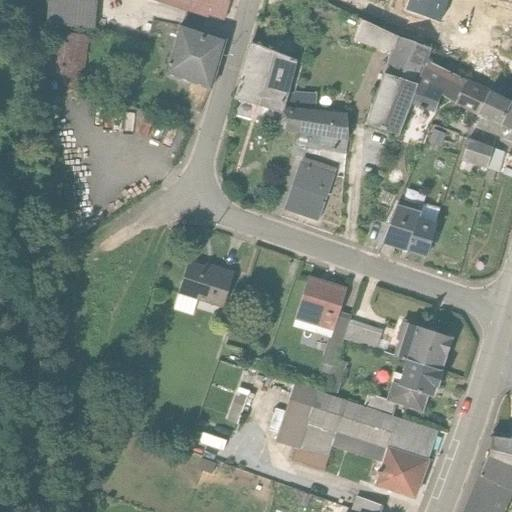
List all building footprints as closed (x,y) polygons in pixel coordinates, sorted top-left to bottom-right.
[(145,0),(223,22),(228,0),(145,0)] [(445,0),(406,0),(403,10),(437,23),(445,0)] [(351,42),(387,55),(389,50),(391,51),(396,37),(357,19),(351,42)] [(170,49),(161,76),(208,92),(223,40),(177,24),(170,49)] [(44,32),(39,75),(83,81),(88,37),(77,36),(44,32)] [(387,55),(381,74),(413,85),(425,61),(429,49),(396,37),(391,51),(389,50),(387,55)] [(276,114),(282,108),(295,62),(249,44),(233,101),(261,109),(276,114)] [(425,61),(413,85),(415,85),(408,105),(432,114),(438,96),(453,105),(452,106),(473,116),(475,115),(487,91),(465,81),(464,82),(425,61)] [(413,85),(381,74),(362,125),(396,137),(408,105),(415,85),(413,85)] [(487,91),(475,115),(497,126),(511,106),(508,104),(509,102),(487,91)] [(290,109),(313,112),(314,95),(293,92),(292,92),(290,109)] [(157,98),(151,115),(176,124),(182,107),(157,98)] [(511,106),(497,126),(511,132),(511,106)] [(282,108),(276,114),(272,128),(272,130),(294,134),(346,142),(345,115),(313,112),(290,109),(282,108)] [(276,114),(261,109),(258,123),(272,128),(276,114)] [(346,142),(294,134),(289,155),(300,159),(301,159),(304,150),(317,152),(344,155),(346,142)] [(460,162),(485,170),(491,149),(467,139),(459,162),(460,162)] [(491,149),(485,170),(493,172),(497,173),(502,153),(491,149)] [(298,163),(330,174),(332,170),(301,159),(300,159),(298,163)] [(485,170),(460,162),(457,170),(469,174),(468,178),(467,183),(479,187),(482,179),(483,178),(485,170)] [(330,174),(298,163),(281,210),(316,223),(332,175),(330,174)] [(503,169),(501,175),(510,178),(511,172),(503,169)] [(483,178),(482,179),(491,182),(491,179),(493,172),(485,170),(483,178)] [(480,189),(476,204),(485,206),(489,192),(480,189)] [(419,213),(416,219),(434,224),(438,209),(421,204),(419,213)] [(416,219),(419,213),(394,205),(378,245),(404,253),(415,219),(416,219)] [(415,219),(404,253),(423,259),(434,224),(416,219),(415,219)] [(177,295),(195,301),(221,309),(232,273),(204,265),(203,267),(187,262),(176,295),(177,295)] [(331,332),(337,313),(345,288),(307,276),(293,321),(331,332)] [(195,301),(177,295),(172,310),(191,316),(195,301)] [(331,332),(293,321),(291,327),(327,338),(319,364),(321,365),(319,372),(330,376),(335,360),(341,341),(348,320),(349,316),(337,313),(331,332)] [(348,320),(341,341),(374,351),(380,331),(348,320)] [(400,340),(405,324),(406,322),(400,320),(393,341),(386,338),(381,353),(391,356),(391,357),(395,358),(400,340)] [(405,324),(400,340),(445,354),(450,338),(405,324)] [(400,340),(395,358),(403,361),(404,360),(440,371),(445,354),(400,340)] [(246,356),(242,370),(262,376),(266,362),(246,356)] [(335,360),(330,376),(324,395),(334,398),(345,363),(335,360)] [(384,402),(394,405),(420,414),(426,396),(432,398),(440,371),(404,360),(403,361),(399,375),(396,384),(390,382),(384,400),(384,402)] [(396,384),(399,375),(391,373),(389,382),(390,382),(396,384)] [(236,388),(224,419),(235,423),(247,392),(236,388)] [(384,402),(384,400),(365,394),(361,407),(391,417),(394,405),(384,402)] [(334,433),(331,445),(348,453),(352,439),(334,433)] [(483,467),(511,471),(511,436),(491,434),(486,456),(483,467)] [(385,447),(372,487),(412,500),(426,460),(385,447)] [(293,449),(289,460),(322,471),(326,460),(297,450),(293,449)] [(463,511),(501,511),(511,492),(511,490),(511,471),(483,467),(463,511)] [(299,492),(294,504),(305,508),(310,496),(299,492)] [(354,496),(349,511),(353,511),(379,511),(382,506),(354,496)]
